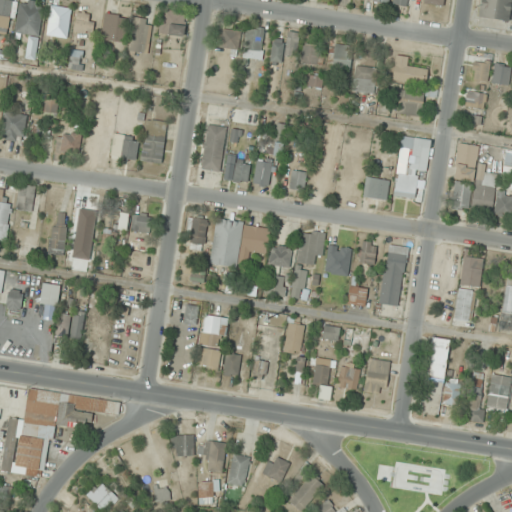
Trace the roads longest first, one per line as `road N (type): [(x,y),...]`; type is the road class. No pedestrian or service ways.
road 1 (residential): [(208,0),(146,411),(77,457),(37,511)]
road 2 (tertiary): [(0,369),(511,450)]
road 3 (residential): [(511,247),(0,167)]
road 4 (residential): [(468,0),(404,432)]
road 5 (residential): [(511,44),(215,0)]
road 6 (residential): [(292,414),(380,511)]
